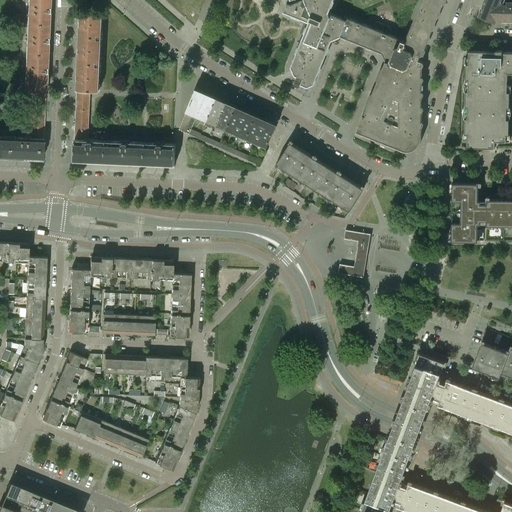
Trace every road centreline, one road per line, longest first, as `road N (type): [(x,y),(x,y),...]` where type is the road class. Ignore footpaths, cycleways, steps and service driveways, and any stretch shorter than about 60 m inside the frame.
road 1 (tertiary): [(498,475),(475,447),(354,386),(331,352),(305,267),(277,237),(57,207)]
road 2 (tertiary): [(59,226),(101,234),(233,234),(268,245),(306,291),(322,356),(347,394),(498,475)]
road 3 (residential): [(306,214),(239,186),(57,179)]
road 4 (residential): [(341,146),(379,58),(337,42),(312,101),(295,119)]
road 5 (residential): [(295,119),(188,51),(128,0)]
road 6 (residential): [(57,179),(64,0)]
road 7 (residential): [(179,473),(166,477),(26,420)]
road 8 (residential): [(195,345),(56,342)]
road 9 (residential): [(179,473),(204,399),(195,345)]
road 10 (residential): [(430,157),(455,35)]
